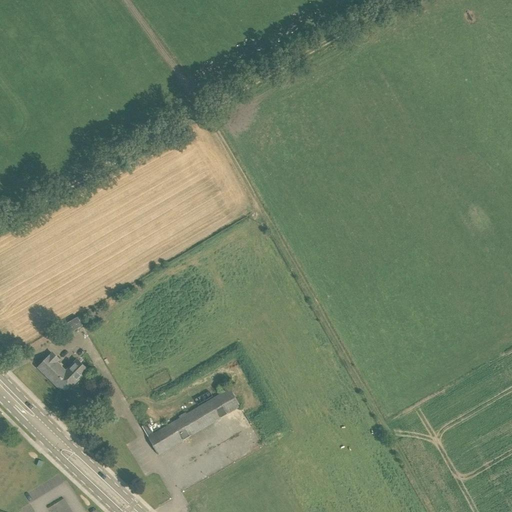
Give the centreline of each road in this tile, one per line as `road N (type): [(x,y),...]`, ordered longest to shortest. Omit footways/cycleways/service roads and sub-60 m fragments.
road 1 (track): [(0,226),(404,0)]
road 2 (track): [(262,207),(432,511)]
road 3 (secondary): [(141,511),(0,374)]
road 4 (secondary): [(0,397),(117,511)]
